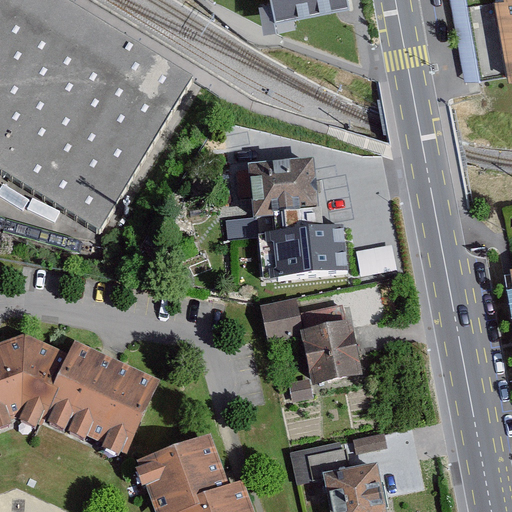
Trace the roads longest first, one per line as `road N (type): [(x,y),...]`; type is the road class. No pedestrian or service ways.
road 1 (primary): [(396,0),(491,508)]
road 2 (residential): [(0,305),(205,337),(225,417)]
